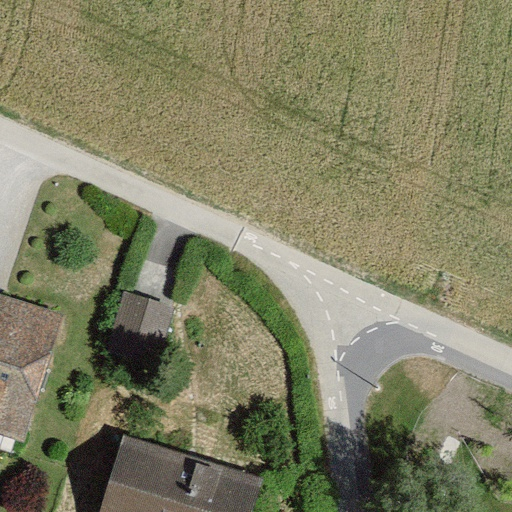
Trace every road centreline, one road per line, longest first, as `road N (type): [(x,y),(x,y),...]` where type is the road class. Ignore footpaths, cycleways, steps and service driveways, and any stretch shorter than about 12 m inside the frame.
road 1 (unclassified): [(0,130),(334,294)]
road 2 (residential): [(359,511),(334,294)]
road 3 (unclassified): [(334,294),(511,375)]
